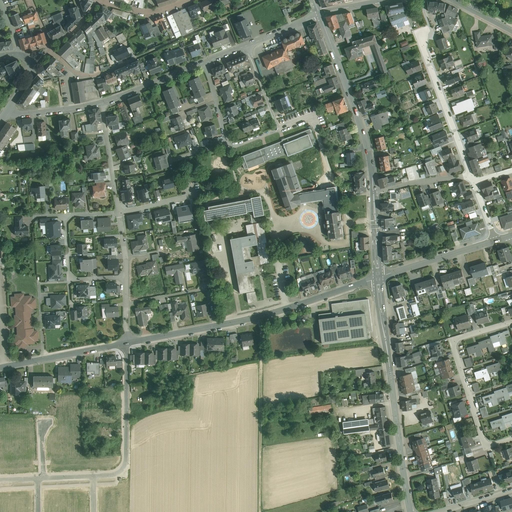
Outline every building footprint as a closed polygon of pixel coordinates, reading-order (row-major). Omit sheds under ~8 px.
[(91,4),(84,0),(83,2),(80,3),(83,11),(86,11),(91,4)] [(207,0),(201,3),(200,3),(201,5),(204,11),(210,9),(209,8),(213,6),(214,7),(210,0),(207,0)] [(437,2),(428,2),(429,12),(435,12),(436,10),(437,2)] [(446,4),(437,2),(436,10),(444,12),(446,4)] [(197,4),(187,8),(189,11),(186,12),(190,20),(199,16),(199,14),(201,13),(200,10),(198,6),(197,3),(197,4)] [(402,3),(394,5),(396,12),(395,12),(396,15),(405,12),(404,10),(402,3)] [(394,5),(386,6),(388,14),(389,18),(395,16),(396,15),(395,12),(396,12),(394,5)] [(458,10),(449,5),(446,13),(447,14),(446,18),(446,19),(450,21),(456,24),(458,19),(455,17),(458,10)] [(110,12),(102,6),(97,13),(97,14),(105,20),(106,21),(109,17),(111,18),(114,15),(111,12),(110,12)] [(77,7),(69,9),(70,15),(66,16),(68,23),(64,27),(67,32),(80,19),(80,17),(77,7)] [(378,8),(367,10),(368,18),(372,18),(372,22),(373,22),(374,27),(381,26),(380,21),(381,21),(380,20),(378,8)] [(128,13),(113,9),(111,12),(114,15),(127,18),(128,13)] [(186,12),(185,9),(167,16),(177,38),(194,31),(194,30),(192,25),(190,20),(186,12)] [(61,12),(52,16),(54,22),(62,18),(61,12)] [(405,12),(396,15),(396,16),(395,16),(398,24),(408,20),(405,12)] [(22,24),(18,14),(18,13),(10,16),(10,17),(14,27),(22,24)] [(351,13),(344,14),(347,24),(348,25),(354,23),(351,13)] [(27,15),(23,17),(25,24),(33,22),(33,21),(31,14),(27,15)] [(105,20),(97,14),(88,22),(93,28),(94,30),(105,20)] [(344,14),(336,15),(340,27),(342,26),(347,24),(344,14)] [(336,15),(327,17),(331,30),(340,27),(336,15)] [(161,16),(153,19),(157,26),(159,25),(161,30),(166,29),(163,20),(161,16)] [(395,16),(389,18),(392,26),(398,24),(395,16)] [(233,23),(240,39),(255,33),(248,17),(233,23)] [(62,18),(54,22),(57,27),(63,24),(64,23),(62,18)] [(446,20),(441,21),(442,23),(440,23),(442,28),(448,26),(446,20)] [(88,22),(82,27),(86,34),(93,28),(88,22)] [(152,28),(150,23),(144,25),(143,24),(140,26),(145,38),(150,35),(150,34),(154,33),(152,28)] [(231,30),(228,23),(222,25),(224,29),(225,32),(231,30)] [(317,23),(308,26),(310,34),(311,37),(313,41),(315,41),(322,38),(317,23)] [(57,27),(47,33),(52,41),(65,34),(64,33),(65,33),(60,26),(63,24),(57,27)] [(347,24),(342,26),(346,37),(351,35),(348,25),(347,24)] [(161,34),(157,26),(152,28),(154,33),(155,37),(161,34)] [(95,31),(101,42),(108,37),(102,27),(95,31)] [(93,28),(86,34),(87,35),(88,37),(89,46),(93,46),(91,36),(93,36),(97,43),(101,42),(95,31),(94,30),(93,28)] [(81,30),(80,29),(74,36),(79,41),(81,43),(82,41),(83,40),(82,38),(85,36),(81,30)] [(111,29),(106,32),(111,39),(116,37),(116,36),(114,34),(111,29)] [(224,29),(214,33),(213,31),(209,33),(212,39),(215,47),(228,42),(225,32),(224,29)] [(480,32),(475,33),(476,40),(476,42),(475,42),(476,43),(477,43),(477,47),(482,47),(482,45),(489,44),(489,46),(490,45),(494,45),(493,40),(492,35),(489,35),(489,36),(480,37),(479,33),(480,32)] [(43,33),(41,33),(37,34),(38,35),(40,44),(46,43),(43,33)] [(298,33),(296,33),(295,35),(296,36),(293,37),(293,36),(291,35),(289,36),(288,38),(289,38),(286,39),(285,38),(283,39),(282,40),(283,41),(281,41),(282,42),(284,48),(285,51),(286,51),(292,49),(305,43),(304,43),(301,34),(299,34),(299,33),(298,33)] [(38,35),(31,37),(32,40),(32,39),(34,46),(40,44),(38,35)] [(353,42),(352,42),(354,46),(354,45),(358,57),(364,55),(363,50),(361,50),(360,48),(372,45),(382,74),(384,73),(386,73),(387,72),(377,42),(374,35),(353,42)] [(79,41),(74,36),(68,41),(73,47),(79,41)] [(25,37),(21,38),(21,39),(19,40),(22,50),(28,48),(25,39),(25,37)] [(32,40),(31,37),(25,39),(28,48),(34,46),(32,39),(32,40)] [(101,42),(102,46),(105,45),(104,43),(110,39),(108,37),(101,42)] [(445,37),(437,40),(440,50),(448,47),(445,37)] [(322,38),(315,41),(320,56),(328,53),(322,38)] [(196,40),(192,41),(194,46),(189,48),(192,57),(201,53),(198,44),(197,43),(196,40)] [(6,42),(0,42),(0,48),(0,51),(13,49),(12,41),(11,41),(6,42)] [(68,41),(57,52),(68,63),(72,58),(69,54),(72,52),(74,49),(73,47),(68,41)] [(82,47),(83,46),(81,43),(79,41),(73,47),(74,49),(75,49),(76,50),(80,46),(82,47)] [(354,46),(345,49),(349,60),(358,57),(354,45),(354,46)] [(284,48),(262,57),(267,69),(274,66),(289,60),(288,58),(286,51),(285,51),(284,48)] [(76,50),(75,49),(74,49),(72,52),(77,56),(76,62),(74,68),(74,69),(82,72),(85,56),(83,55),(76,50)] [(292,49),(286,51),(288,58),(294,55),(292,49)] [(182,50),(173,53),(172,50),(165,53),(165,54),(166,54),(167,54),(169,59),(168,60),(169,64),(169,65),(176,62),(176,63),(186,60),(182,50)] [(246,55),(240,58),(243,66),(247,64),(248,66),(250,65),(249,64),(249,63),(246,55)] [(451,56),(439,61),(443,69),(454,65),(455,66),(462,64),(461,60),(460,60),(454,62),(451,56)] [(64,66),(53,57),(48,62),(53,67),(55,66),(57,68),(58,67),(61,69),(64,66)] [(161,70),(156,57),(150,60),(152,64),(147,66),(151,74),(161,70)] [(240,58),(233,60),(237,69),(238,68),(240,71),(242,70),(241,67),(243,66),(240,58)] [(17,60),(4,67),(5,65),(4,63),(1,62),(0,62),(0,71),(2,76),(9,73),(11,78),(22,73),(20,68),(19,65),(18,65),(17,60)] [(237,69),(233,60),(227,63),(230,71),(231,73),(233,72),(233,70),(237,69)] [(292,67),(289,60),(274,66),(277,73),(292,67)] [(138,61),(132,63),(136,73),(138,72),(137,70),(141,68),(140,66),(138,61)] [(410,64),(406,66),(409,73),(409,74),(421,69),(418,61),(410,64)] [(48,62),(44,67),(47,71),(50,74),(53,71),(55,68),(53,67),(48,62)] [(132,63),(125,66),(129,74),(132,72),(134,74),(136,73),(132,63)] [(223,65),(217,67),(220,74),(226,72),(223,65)] [(332,65),(324,67),(327,75),(328,77),(336,74),(332,65)] [(506,67),(502,68),(505,79),(507,84),(511,82),(509,78),(511,77),(508,69),(511,67),(511,66),(511,65),(506,67)] [(125,66),(119,69),(124,79),(126,78),(125,75),(129,74),(125,66)] [(217,67),(211,69),(214,77),(220,74),(217,67)] [(293,70),(292,67),(277,73),(278,76),(293,70)] [(119,69),(115,71),(117,79),(120,78),(121,80),(124,79),(119,69)] [(109,73),(112,81),(118,79),(117,79),(115,71),(109,73)] [(248,75),(246,73),(239,76),(238,76),(241,82),(244,80),(242,78),(248,75)] [(255,82),(252,74),(248,75),(242,78),(244,80),(246,86),(248,85),(250,85),(251,85),(252,83),(255,82)] [(43,81),(37,75),(32,82),(38,87),(40,84),(42,85),(43,83),(42,82),(43,81)] [(423,75),(412,79),(415,87),(416,88),(419,86),(427,83),(423,75)] [(452,75),(444,78),(446,85),(455,82),(452,75)] [(198,77),(189,81),(196,98),(202,96),(205,95),(205,94),(198,77)] [(331,85),(326,87),(326,86),(323,87),(325,93),(327,92),(340,87),(337,77),(329,80),(331,85)] [(94,79),(71,83),(75,104),(86,102),(84,93),(97,91),(94,79)] [(105,79),(97,81),(100,92),(109,90),(109,89),(107,85),(107,84),(106,84),(105,79)] [(375,80),(359,86),(362,93),(363,93),(362,92),(368,90),(368,91),(378,87),(375,80)] [(38,87),(32,82),(29,86),(37,91),(40,88),(38,87)] [(229,85),(220,89),(225,102),(232,99),(229,91),(231,90),(229,85)] [(37,91),(29,86),(24,92),(33,98),(35,99),(37,96),(34,94),(37,91)] [(462,86),(451,90),(454,98),(465,93),(462,86)] [(323,87),(315,90),(317,96),(325,93),(323,87)] [(172,88),(163,92),(170,109),(176,106),(179,105),(172,88)] [(422,92),(420,92),(420,93),(424,101),(432,97),(429,89),(422,92)] [(33,98),(24,92),(20,98),(29,104),(33,98)] [(138,95),(127,99),(131,109),(134,108),(142,105),(138,95)] [(256,97),(251,99),(254,107),(256,106),(257,106),(259,106),(259,104),(263,103),(260,95),(256,97)] [(463,100),(463,98),(451,102),(454,114),(467,110),(467,112),(475,109),(471,97),(463,100)] [(29,104),(20,98),(16,104),(25,109),(29,104)] [(285,103),(283,98),(284,98),(274,101),(278,111),(280,111),(288,108),(287,108),(286,103),(285,103)] [(343,98),(339,100),(339,99),(338,100),(326,104),(329,112),(336,109),(338,113),(338,114),(339,114),(348,110),(348,111),(348,110),(347,106),(347,105),(346,102),(344,98),(343,98)] [(373,103),(367,105),(365,99),(358,102),(362,113),(369,111),(369,110),(375,108),(374,106),(374,105),(373,103)] [(430,105),(426,106),(426,107),(429,115),(437,112),(434,103),(430,105)] [(130,119),(124,106),(119,108),(125,122),(130,119)] [(176,106),(170,109),(173,114),(179,112),(176,106)] [(234,106),(226,109),(229,117),(233,116),(237,114),(234,106)] [(208,107),(198,110),(198,111),(202,121),(212,118),(208,107)] [(99,108),(89,110),(91,124),(91,125),(96,124),(102,122),(101,117),(100,116),(99,108)] [(387,111),(371,117),(375,127),(381,125),(381,126),(388,123),(386,117),(388,116),(387,111)] [(247,114),(253,129),(259,126),(259,127),(259,126),(256,118),(253,120),(251,116),(250,113),(247,114)] [(253,129),(247,114),(244,115),(245,118),(246,122),(245,123),(241,124),(244,132),(253,129)] [(117,115),(113,116),(112,115),(110,115),(110,117),(106,117),(107,125),(112,125),(118,124),(117,115)] [(438,115),(430,118),(432,122),(428,124),(431,130),(443,125),(441,121),(440,121),(439,119),(438,115)] [(464,117),(460,119),(463,127),(474,123),(471,115),(464,117)] [(180,116),(171,119),(176,131),(185,128),(180,116)] [(70,119),(59,121),(60,137),(67,136),(67,130),(71,129),(70,119)] [(45,122),(37,123),(38,136),(46,135),(46,131),(45,122)] [(3,129),(11,134),(15,129),(7,123),(3,129)] [(96,124),(91,125),(91,124),(85,125),(86,132),(97,131),(96,124)] [(32,125),(23,126),(23,131),(26,131),(26,134),(33,134),(32,125)] [(214,125),(205,127),(206,131),(208,137),(211,136),(217,135),(214,125)] [(342,130),(340,131),(341,131),(344,140),(343,141),(352,138),(348,128),(342,130)] [(11,134),(3,129),(0,133),(0,135),(7,140),(11,134)] [(310,129),(281,140),(282,141),(286,153),(287,156),(313,146),(309,135),(312,133),(310,129)] [(476,129),(466,133),(469,141),(469,142),(473,140),(479,138),(476,129)] [(504,129),(500,130),(501,132),(496,134),(498,142),(503,140),(503,138),(506,137),(504,129)] [(443,132),(433,136),(435,142),(436,144),(438,143),(439,143),(447,139),(448,139),(446,133),(445,131),(443,132)] [(125,133),(115,137),(118,145),(121,144),(128,142),(128,141),(125,133)] [(188,133),(174,138),(177,144),(178,144),(180,148),(192,143),(191,140),(188,133)] [(384,136),(376,138),(379,150),(386,148),(384,136)] [(282,141),(263,148),(267,160),(286,153),(282,141)] [(474,146),(469,148),(471,154),(469,155),(471,160),(477,158),(484,155),(480,144),(474,146)] [(99,147),(93,148),(93,145),(86,146),(87,156),(86,156),(87,161),(93,160),(92,158),(96,157),(100,156),(99,147)] [(122,147),(116,149),(120,160),(130,156),(128,151),(127,152),(125,146),(126,146),(126,145),(122,147)] [(263,148),(240,157),(244,169),(247,168),(248,169),(258,165),(264,162),(267,160),(263,148)] [(451,150),(448,152),(447,150),(442,152),(445,159),(448,158),(454,156),(451,150)] [(355,152),(347,153),(348,165),(356,164),(355,152)] [(165,154),(154,158),(156,157),(157,161),(156,161),(158,169),(157,169),(157,170),(168,167),(165,154)] [(389,156),(380,157),(381,164),(390,163),(389,158),(389,156)] [(472,168),(480,165),(477,158),(471,160),(469,161),(472,168)] [(479,161),(481,168),(489,165),(488,162),(490,161),(488,158),(479,161)] [(431,160),(426,163),(427,165),(424,166),(427,172),(426,173),(427,175),(437,174),(434,167),(431,160)] [(451,164),(447,165),(450,173),(451,173),(461,169),(458,161),(456,162),(451,164)] [(290,163),(282,166),(280,167),(272,170),(275,179),(276,179),(286,210),(296,206),(296,205),(300,204),(299,199),(302,198),(301,194),(300,194),(299,190),(290,163)] [(390,163),(381,164),(382,171),(391,170),(390,167),(390,163)] [(134,164),(124,166),(125,174),(136,172),(134,164)] [(418,165),(404,169),(407,178),(420,175),(418,165)] [(480,165),(472,168),(475,176),(487,171),(485,168),(481,169),(480,165)] [(363,172),(356,173),(356,174),(354,174),(355,183),(365,182),(365,177),(365,174),(365,173),(363,173),(363,172)] [(172,178),(162,180),(164,189),(164,188),(169,187),(169,188),(169,187),(174,186),(172,177),(172,178)] [(387,177),(379,180),(381,188),(389,186),(388,179),(387,177)] [(394,177),(388,179),(389,186),(396,184),(394,177)] [(511,182),(510,178),(502,181),(505,190),(509,189),(511,188),(511,187),(511,182)] [(129,179),(122,180),(123,188),(130,187),(129,179)] [(365,182),(355,183),(356,192),(359,192),(364,192),(363,191),(366,191),(366,190),(366,187),(365,182)] [(463,182),(454,184),(455,187),(453,188),(452,190),(453,192),(455,192),(456,192),(457,195),(458,195),(460,196),(461,196),(462,194),(466,192),(463,182)] [(490,182),(482,186),(484,193),(486,201),(494,198),(494,197),(500,195),(497,188),(493,189),(492,187),(493,186),(492,184),(491,183),(490,182)] [(144,188),(137,189),(139,203),(145,202),(146,203),(149,203),(147,184),(143,184),(144,188)] [(98,186),(93,186),(94,196),(105,195),(104,190),(106,189),(105,185),(98,186)] [(44,186),(39,186),(39,188),(31,188),(32,194),(36,193),(36,195),(37,195),(37,200),(44,200),(44,190),(44,186)] [(130,187),(123,188),(125,197),(132,196),(130,187)] [(335,189),(327,190),(327,191),(328,194),(330,213),(326,213),(327,223),(325,224),(325,229),(328,228),(330,238),(343,236),(342,227),(342,226),(341,221),(340,211),(338,212),(335,189)] [(439,191),(430,194),(433,201),(435,206),(443,202),(439,191)] [(83,193),(72,193),(72,199),(75,199),(75,208),(84,207),(84,202),(85,201),(84,195),(84,193),(83,193)] [(423,193),(417,195),(421,207),(428,204),(424,196),(423,193)] [(250,199),(208,207),(208,209),(203,210),(205,221),(247,213),(246,212),(249,211),(252,224),(253,224),(253,225),(255,225),(255,223),(259,223),(258,216),(263,215),(260,196),(250,198),(250,199)] [(65,199),(55,200),(55,209),(66,208),(66,204),(66,199),(65,199)] [(464,203),(461,204),(464,214),(475,211),(472,201),(464,203)] [(385,203),(380,204),(381,211),(389,211),(389,203),(385,203)] [(168,209),(160,211),(160,210),(154,212),(156,220),(161,219),(162,223),(171,220),(168,209)] [(191,210),(184,211),(177,212),(179,222),(184,221),(184,220),(188,219),(188,221),(193,220),(191,209),(191,210)] [(141,214),(129,216),(130,219),(128,219),(129,230),(133,229),(133,230),(134,230),(133,229),(138,229),(138,225),(137,224),(136,220),(142,219),(141,214)] [(511,214),(508,215),(508,216),(509,217),(501,219),(504,229),(511,227),(511,214)] [(22,217),(15,217),(16,227),(14,227),(15,235),(28,234),(28,226),(25,226),(23,224),(22,217)] [(93,219),(81,220),(81,229),(93,228),(93,222),(93,219)] [(109,219),(98,219),(98,221),(98,226),(97,226),(98,228),(98,231),(110,230),(110,225),(109,225),(109,223),(110,223),(109,219)] [(389,219),(381,219),(382,228),(390,228),(390,225),(389,223),(389,222),(389,219)] [(49,222),(46,222),(46,225),(47,237),(60,236),(59,221),(49,222)] [(247,236),(230,239),(236,274),(254,271),(253,264),(262,263),(262,264),(270,263),(268,253),(267,253),(265,243),(266,243),(262,222),(259,223),(255,223),(255,225),(253,225),(253,224),(252,224),(245,225),(247,236)] [(478,225),(468,228),(468,227),(460,229),(463,237),(470,235),(470,234),(473,233),(474,236),(481,233),(478,225)] [(146,235),(138,237),(138,241),(131,242),(132,250),(136,249),(136,251),(140,250),(145,249),(144,244),(145,244),(145,243),(147,243),(146,235)] [(193,235),(186,237),(186,236),(185,237),(181,238),(182,241),(187,240),(189,247),(187,247),(187,248),(188,252),(187,252),(188,252),(198,250),(195,235),(193,235)] [(390,236),(382,237),(383,246),(391,245),(391,241),(390,236)] [(369,237),(360,237),(360,242),(356,242),(356,250),(365,249),(365,250),(366,250),(366,249),(370,249),(370,248),(369,245),(369,244),(369,242),(369,241),(369,237)] [(117,238),(104,239),(104,248),(111,247),(111,252),(117,251),(117,247),(117,238)] [(61,242),(47,243),(48,258),(62,258),(61,242)] [(86,244),(78,245),(78,254),(83,254),(87,253),(86,244)] [(508,247),(503,248),(503,249),(498,250),(502,261),(506,259),(507,261),(511,260),(508,247)] [(391,250),(383,250),(384,260),(389,259),(397,259),(397,252),(394,252),(394,250),(391,250)] [(92,259),(83,260),(83,262),(81,262),(81,270),(86,270),(86,271),(92,271),(92,268),(92,259)] [(116,260),(108,260),(108,270),(118,269),(118,260),(116,260)] [(153,262),(147,263),(147,264),(137,266),(139,275),(151,273),(152,275),(158,274),(155,262),(155,261),(153,262)] [(205,261),(190,264),(192,274),(207,271),(205,261)] [(49,279),(64,278),(63,263),(48,264),(49,279)] [(485,263),(478,265),(481,275),(481,276),(481,275),(481,274),(488,272),(488,273),(485,263)] [(183,264),(165,268),(166,273),(174,272),(176,284),(182,283),(180,272),(184,271),(183,264)] [(349,265),(348,265),(348,266),(343,267),(347,278),(353,276),(349,265)] [(478,265),(471,267),(472,270),(474,278),(481,275),(478,265)] [(338,269),(339,273),(341,280),(347,278),(343,267),(342,267),(343,268),(338,269)] [(461,270),(451,274),(455,284),(465,281),(462,270),(461,270)] [(254,292),(251,275),(255,275),(254,271),(236,274),(239,293),(247,292),(247,293),(246,293),(248,303),(257,301),(255,291),(254,292)] [(331,271),(325,273),(329,284),(335,282),(332,274),(331,271)] [(319,275),(320,278),(323,286),(329,284),(325,273),(319,275)] [(451,274),(441,277),(444,288),(455,284),(451,274)] [(313,278),(307,280),(311,290),(317,288),(315,281),(314,278),(313,278)] [(435,278),(424,282),(428,291),(428,292),(438,289),(438,287),(435,278)] [(302,282),(301,282),(303,286),(305,292),(311,290),(307,280),(302,282)] [(424,282),(415,285),(418,294),(428,291),(424,282)] [(113,283),(110,284),(106,284),(106,285),(107,292),(106,292),(107,292),(116,292),(117,292),(116,286),(116,284),(113,284),(113,283)] [(89,285),(76,286),(77,297),(85,296),(85,298),(90,297),(90,296),(89,287),(89,285)] [(401,285),(392,288),(397,303),(405,301),(401,289),(402,289),(401,285)] [(18,347),(27,346),(26,344),(34,343),(34,340),(38,340),(37,331),(33,331),(33,328),(30,329),(30,325),(31,325),(30,315),(29,315),(29,311),(32,311),(32,308),(36,308),(35,298),(31,299),(31,296),(23,296),(23,294),(15,294),(15,297),(11,297),(12,307),(16,306),(16,309),(19,309),(19,315),(15,316),(15,326),(20,326),(20,332),(17,332),(18,335),(14,335),(14,344),(18,344),(18,347)] [(65,295),(51,296),(51,298),(51,305),(52,308),(58,308),(57,305),(65,304),(65,295)] [(347,301),(343,302),(332,304),(333,313),(319,314),(320,319),(319,319),(323,344),(368,338),(370,338),(369,331),(372,331),(368,299),(347,302),(347,301)] [(187,305),(177,307),(176,301),(171,302),(173,313),(181,312),(183,320),(189,318),(187,305)] [(207,304),(195,306),(194,307),(195,313),(197,312),(197,313),(198,317),(208,315),(208,314),(208,315),(207,311),(208,310),(207,304)] [(404,306),(397,308),(400,320),(407,318),(404,306)] [(86,307),(77,307),(77,311),(77,317),(78,317),(87,316),(86,307)] [(109,308),(106,308),(107,317),(114,316),(114,318),(119,318),(118,307),(117,307),(118,307),(109,308)] [(149,307),(142,308),(141,307),(141,308),(135,309),(136,315),(138,315),(140,326),(139,326),(140,326),(147,325),(147,324),(146,320),(148,319),(147,314),(151,313),(150,307),(149,307)] [(485,311),(476,314),(479,323),(488,321),(486,314),(487,314),(487,313),(486,313),(485,311)] [(56,316),(45,316),(46,328),(52,328),(52,326),(54,324),(60,324),(59,317),(59,315),(56,316)] [(467,315),(456,319),(459,329),(470,326),(467,315)] [(399,323),(393,324),(394,335),(405,333),(404,328),(399,328),(399,323)] [(503,332),(490,336),(491,338),(493,343),(501,341),(502,344),(506,343),(506,344),(503,332)] [(251,333),(240,336),(242,346),(253,344),(251,333)] [(491,338),(478,342),(479,344),(481,349),(488,347),(490,354),(496,352),(493,343),(491,338)] [(215,339),(207,339),(207,349),(215,349),(215,339)] [(223,339),(215,339),(215,349),(223,349),(223,339)] [(403,342),(395,343),(396,352),(404,351),(409,350),(408,346),(404,347),(403,342)] [(189,344),(181,344),(181,346),(181,355),(189,355),(189,344)] [(198,344),(189,344),(189,355),(198,355),(198,346),(198,344)] [(440,344),(430,347),(433,357),(443,354),(440,344)] [(479,344),(466,348),(469,355),(477,352),(478,355),(482,354),(482,355),(483,355),(481,349),(479,344)] [(167,349),(159,349),(159,350),(159,359),(167,359),(167,349)] [(175,349),(167,349),(167,359),(175,359),(175,350),(175,349)] [(421,351),(412,354),(413,355),(413,360),(422,357),(421,351)] [(144,353),(136,353),(136,355),(136,364),(144,364),(144,353)] [(153,353),(144,353),(144,364),(152,364),(153,355),(153,353)] [(413,355),(396,358),(398,367),(406,366),(406,361),(413,360),(413,355)] [(116,357),(106,357),(106,365),(116,365),(116,361),(116,357)] [(511,361),(511,357),(498,361),(498,363),(499,363),(500,368),(501,368),(508,365),(509,369),(511,367),(511,361)] [(443,360),(438,362),(440,368),(450,364),(449,362),(450,361),(450,358),(443,360)] [(99,363),(92,363),(92,362),(91,362),(91,363),(87,363),(87,371),(94,371),(94,374),(99,374),(99,363)] [(498,363),(486,367),(487,368),(489,374),(497,371),(498,374),(502,373),(502,374),(501,368),(500,368),(499,363),(498,363)] [(450,364),(440,368),(441,373),(442,373),(451,370),(451,367),(452,367),(451,364),(450,364)] [(80,365),(71,365),(71,368),(59,368),(59,381),(59,382),(71,382),(71,381),(71,377),(80,377),(79,376),(79,365),(80,365)] [(487,368),(474,372),(477,379),(485,377),(486,380),(490,378),(490,380),(491,380),(489,374),(487,368)] [(451,370),(442,373),(444,379),(448,378),(454,376),(453,373),(454,372),(453,369),(451,370)] [(369,372),(368,373),(366,373),(367,383),(368,387),(376,386),(376,382),(375,372),(370,373),(369,372)] [(407,375),(400,377),(401,380),(400,380),(401,383),(402,383),(402,382),(412,379),(411,374),(407,375)] [(52,376),(34,376),(33,376),(33,387),(34,387),(52,387),(53,387),(53,376),(52,376)] [(412,379),(402,382),(402,383),(403,385),(401,386),(402,388),(413,385),(414,385),(412,379)] [(24,382),(11,382),(11,394),(17,394),(17,391),(25,391),(25,387),(25,382),(24,382)] [(413,385),(402,388),(402,391),(404,391),(405,394),(415,391),(413,385)] [(450,388),(449,388),(449,389),(451,396),(461,393),(458,385),(450,388)] [(506,387),(494,391),(495,393),(496,398),(497,398),(504,396),(505,399),(510,398),(510,399),(508,393),(507,387),(506,387)] [(384,393),(369,395),(370,404),(385,402),(384,393)] [(495,393),(482,397),(484,404),(493,401),(494,405),(498,403),(498,404),(499,404),(497,398),(496,398),(495,393)] [(416,399),(402,401),(403,411),(411,410),(411,405),(416,404),(416,399)] [(458,403),(452,405),(454,411),(465,407),(463,401),(458,403)] [(331,405),(308,408),(309,414),(332,411),(331,405)] [(377,408),(376,408),(378,426),(388,424),(385,406),(377,408)] [(465,407),(454,411),(456,417),(461,416),(467,414),(465,407)] [(378,426),(376,408),(373,408),(374,419),(375,425),(369,426),(370,431),(379,429),(378,426)] [(430,411),(421,414),(420,414),(423,424),(428,423),(428,421),(432,420),(430,411)] [(511,412),(502,416),(503,418),(506,427),(511,425),(511,412)] [(503,418),(490,422),(492,429),(501,426),(502,429),(506,428),(506,427),(503,418)] [(368,421),(343,424),(345,434),(356,432),(370,431),(369,426),(368,421)] [(388,428),(380,429),(380,434),(381,441),(382,446),(390,445),(388,428)] [(471,434),(461,437),(462,437),(465,447),(465,448),(475,445),(475,444),(474,444),(471,434)] [(416,440),(413,441),(414,444),(413,445),(414,447),(425,444),(424,438),(421,439),(416,440)] [(425,444),(414,447),(415,450),(416,449),(417,452),(427,449),(425,444)] [(511,447),(503,450),(506,459),(511,457),(511,450),(511,448),(511,447)] [(427,449),(417,452),(418,455),(417,455),(418,458),(429,455),(427,449)] [(385,453),(376,455),(377,462),(387,460),(385,453)] [(429,455),(418,458),(418,461),(420,460),(420,463),(430,460),(431,460),(429,455)] [(476,459),(467,462),(470,471),(479,468),(476,459)] [(430,460),(420,463),(419,464),(420,466),(421,466),(422,469),(427,468),(432,466),(430,460)] [(373,470),(372,470),(374,477),(385,474),(383,467),(373,470)] [(511,469),(509,470),(509,472),(503,474),(505,481),(506,480),(506,483),(511,480),(511,469)] [(436,478),(428,480),(428,484),(429,483),(430,489),(438,487),(437,485),(436,478)] [(491,479),(481,482),(484,490),(493,487),(491,479)] [(387,480),(374,484),(376,491),(389,487),(387,480)] [(481,482),(470,485),(472,493),(484,490),(481,482)] [(438,487),(430,489),(431,494),(430,494),(431,498),(440,497),(438,490),(438,487)] [(462,487),(453,490),(456,498),(465,496),(462,487)] [(391,493),(376,497),(378,505),(393,501),(391,493)] [(511,498),(501,501),(503,510),(511,507),(511,498)]
